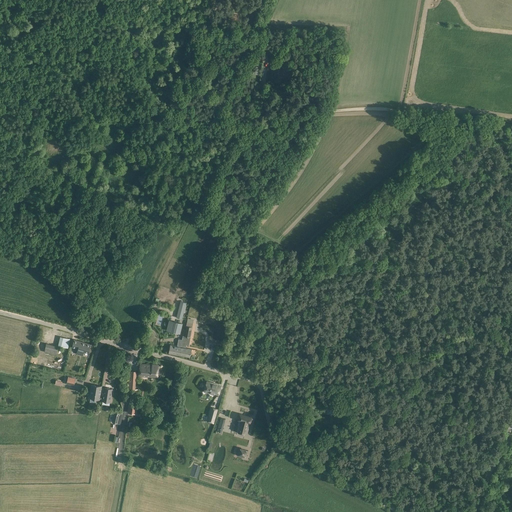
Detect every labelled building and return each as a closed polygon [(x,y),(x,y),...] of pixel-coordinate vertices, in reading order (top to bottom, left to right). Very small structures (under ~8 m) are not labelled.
[(283,68),(275,68),(274,79),(282,80),(283,68)] [(186,303),(181,302),(177,317),(182,319),(186,303)] [(183,323),(169,320),(167,330),(180,334),(183,323)] [(182,340),(179,355),(190,357),(191,349),(186,348),(186,344),(189,345),(192,331),(184,330),(182,340)] [(70,339),(60,337),(58,346),(68,348),(70,339)] [(228,344),(211,338),(210,342),(224,346),(227,347),(228,344)] [(169,353),(179,355),(182,340),(178,339),(177,346),(170,345),(169,353)] [(76,347),(78,347),(77,354),(83,356),(84,352),(89,353),(91,345),(74,340),(72,348),(76,349),(76,347)] [(58,347),(46,344),(44,352),(56,355),(58,347)] [(152,365),(140,364),(139,373),(136,373),(136,371),(130,371),(129,378),(128,378),(128,389),(135,390),(136,378),(136,376),(139,376),(139,377),(144,377),(154,377),(154,378),(157,378),(158,365),(152,365)] [(68,377),(67,384),(74,385),(75,379),(68,377)] [(214,382),(209,381),(206,391),(212,392),(220,394),(222,385),(214,383),(214,382)] [(101,388),(102,386),(97,385),(97,386),(95,386),(95,385),(92,385),(90,398),(100,399),(100,398),(103,399),(104,395),(100,394),(101,388)] [(104,389),(101,388),(100,394),(104,395),(103,399),(102,401),(110,402),(112,389),(104,388),(104,389)] [(136,414),(137,403),(130,402),(128,413),(136,414)] [(334,412),(333,405),(326,406),(327,411),(324,411),(324,413),(334,412)] [(213,423),(217,409),(211,407),(207,421),(213,423)] [(251,423),(253,417),(239,414),(238,420),(241,420),(239,425),(237,424),(235,431),(247,435),(250,423),(251,423)] [(239,448),(237,455),(246,458),(248,451),(239,448)]
